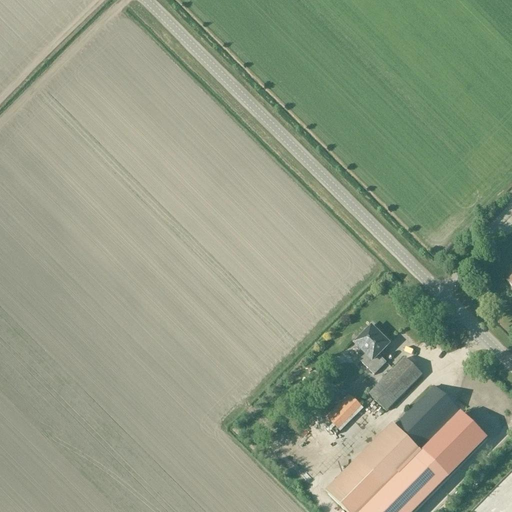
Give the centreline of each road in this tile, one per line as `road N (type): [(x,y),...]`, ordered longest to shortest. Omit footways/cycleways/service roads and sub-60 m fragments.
road 1 (tertiary): [(511,365),(144,0)]
road 2 (unknown): [(329,511),(315,493),(322,473),(480,334)]
